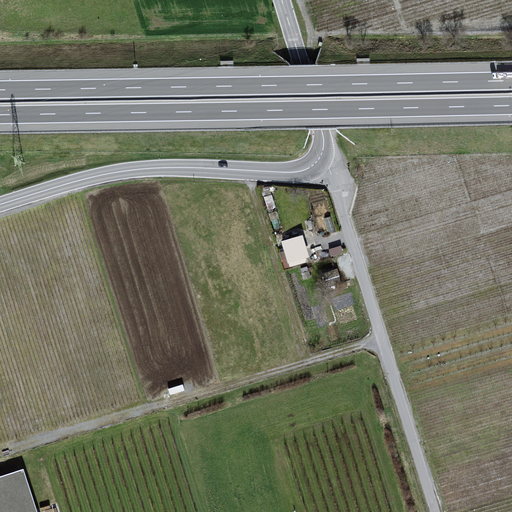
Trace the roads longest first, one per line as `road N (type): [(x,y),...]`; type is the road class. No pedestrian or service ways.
road 1 (motorway): [(511,79),(0,89)]
road 2 (motorway): [(0,114),(511,105)]
road 3 (tertiary): [(282,0),(322,131),(312,165),(288,172),(140,168),(0,204)]
road 4 (track): [(382,339),(0,452)]
road 5 (track): [(434,511),(320,156)]
road 6 (track): [(304,361),(248,170)]
